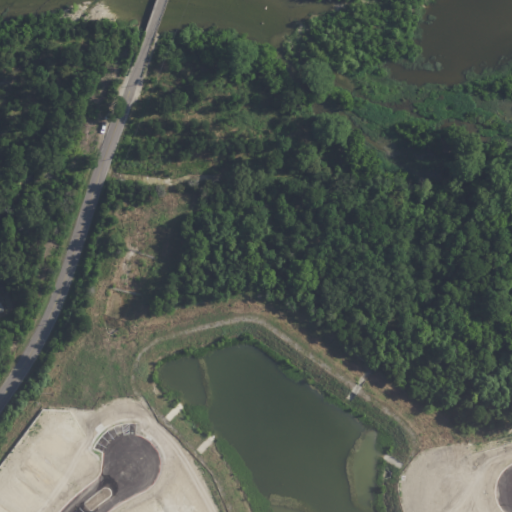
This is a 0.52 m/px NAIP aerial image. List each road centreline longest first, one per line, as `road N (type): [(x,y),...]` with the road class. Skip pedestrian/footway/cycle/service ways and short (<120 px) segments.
road 1 (tertiary): [(147,34),(57,292),(0,397)]
road 2 (residential): [(95,511),(132,465),(64,511)]
